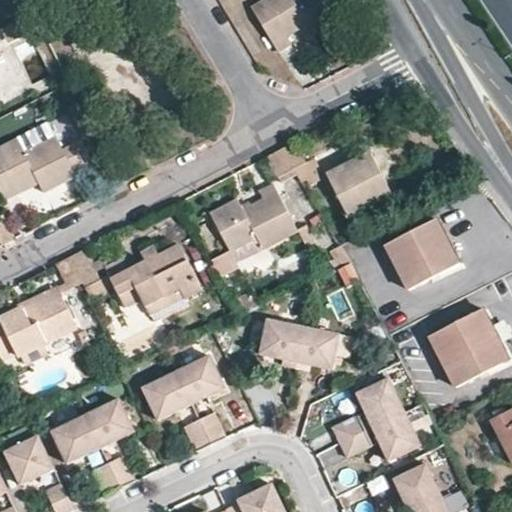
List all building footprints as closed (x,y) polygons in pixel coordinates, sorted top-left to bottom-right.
[(267,0),(252,10),(278,52),(291,45),(287,37),(297,31),(308,25),(314,35),(339,20),(327,0),(267,0)] [(2,29),(1,31),(8,43),(29,34),(28,32),(34,29),(30,22),(24,25),(21,20),(2,29)] [(82,20),(66,28),(77,47),(92,39),(82,20)] [(50,123),(0,148),(0,191),(4,200),(32,187),(39,184),(44,192),(77,175),(50,123)] [(308,162),(296,143),(281,150),(293,169),(297,175),(305,188),(323,179),(314,159),(308,162)] [(293,169),(281,150),(266,158),(282,183),(297,175),(293,169)] [(358,169),(331,182),(349,219),(393,197),(371,151),(361,157),(354,160),(358,169)] [(327,173),(331,182),(358,169),(354,160),(327,173)] [(238,201),(211,214),(230,251),(210,261),(220,281),(240,270),(236,263),(298,231),(274,186),(260,193),(264,200),(251,207),(244,210),(238,201)] [(16,238),(3,213),(0,214),(0,238),(3,244),(16,238)] [(437,219),(387,244),(410,290),(460,264),(444,233),(437,219)] [(317,240),(308,224),(299,229),(307,245),(317,240)] [(181,245),(159,255),(145,263),(137,266),(129,271),(124,260),(106,267),(110,275),(115,286),(127,309),(142,302),(150,315),(203,290),(181,245)] [(145,263),(159,255),(155,245),(140,252),(145,263)] [(94,262),(87,247),(70,256),(83,283),(85,288),(102,279),(94,262)] [(83,283),(70,256),(49,266),(61,291),(62,293),(83,283)] [(106,267),(102,258),(94,262),(102,279),(110,275),(106,267)] [(102,279),(85,288),(90,298),(115,287),(115,286),(110,275),(102,279)] [(24,303),(0,314),(0,318),(0,320),(61,291),(59,287),(24,303)] [(0,320),(0,318),(0,355),(3,362),(17,356),(19,358),(22,356),(45,345),(49,343),(77,330),(79,329),(62,293),(61,291),(0,320)] [(483,309),(431,336),(458,387),(510,361),(495,332),(483,309)] [(305,326),(268,318),(260,355),(272,357),(284,360),(297,363),(305,326)] [(343,333),(305,326),(297,363),(312,365),(321,367),(335,370),(343,333)] [(53,354),(82,340),(77,330),(49,343),(53,354)] [(45,345),(22,356),(27,366),(49,355),(45,345)] [(227,388),(211,355),(177,371),(193,405),(219,392),(227,388)] [(297,363),(284,360),(283,365),(296,368),(297,363)] [(312,365),(297,363),(296,368),(311,371),(312,365)] [(193,405),(177,371),(142,387),(158,421),(169,416),(193,405)] [(408,412),(391,377),(357,393),(361,402),(366,411),(369,418),(362,422),(358,415),(333,427),(340,443),(408,412)] [(135,432),(119,398),(85,414),(101,448),(127,435),(135,432)] [(511,409),(491,420),(511,458),(511,409)] [(227,438),(214,411),(199,418),(212,445),(227,438)] [(369,418),(366,411),(358,415),(362,422),(369,418)] [(424,446),(408,412),(340,443),(347,459),(373,447),(370,440),(377,436),(381,443),(385,453),(389,462),(424,446)] [(101,448),(85,414),(50,430),(66,464),(77,459),(101,448)] [(212,445),(199,418),(184,425),(197,452),(212,445)] [(55,469),(39,435),(5,451),(20,485),(30,481),(55,469)] [(373,447),(381,443),(377,436),(370,440),(373,447)] [(135,481),(122,454),(107,461),(120,488),(135,481)] [(120,488),(107,461),(92,468),(105,496),(120,488)] [(413,511),(445,497),(428,462),(395,478),(394,478),(400,490),(404,500),(409,511),(413,511)] [(288,511),(274,482),(255,491),(240,498),(238,499),(240,503),(234,506),(227,509),(227,511),(288,511)] [(69,511),(74,510),(61,483),(46,490),(56,511),(69,511)] [(255,491),(252,484),(237,492),(240,498),(255,491)] [(448,500),(452,511),(467,511),(461,495),(448,500)] [(451,511),(445,497),(413,511),(451,511)] [(409,511),(404,500),(400,502),(404,511),(409,511)]
